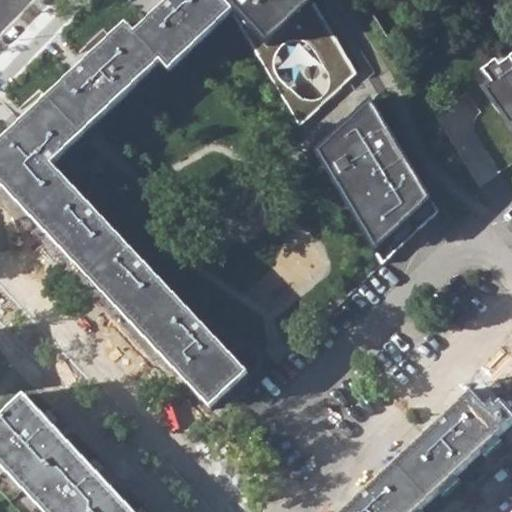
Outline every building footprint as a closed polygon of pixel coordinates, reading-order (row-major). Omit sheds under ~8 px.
[(0,146),(0,186),(212,409),(249,375),(247,373),(249,371),(255,375),(262,367),(263,358),(260,350),(251,343),(240,343),(234,346),(235,350),(230,355),(51,166),(160,64),(169,74),(232,15),(217,0),(175,0),(135,37),(127,28),(0,146)] [(214,0),(260,50),(296,10),(291,0),(214,0)] [(255,58),(296,128),(355,75),(312,4),(255,58)] [(511,125),(511,55),(499,65),(495,60),(482,70),(491,83),(483,88),(511,127),(511,125)] [(364,108),(310,157),(366,255),(420,206),(364,108)] [(135,511),(25,396),(0,419),(0,463),(45,511),(135,511)] [(472,397),(346,511),(420,511),(505,434),(472,397)]
